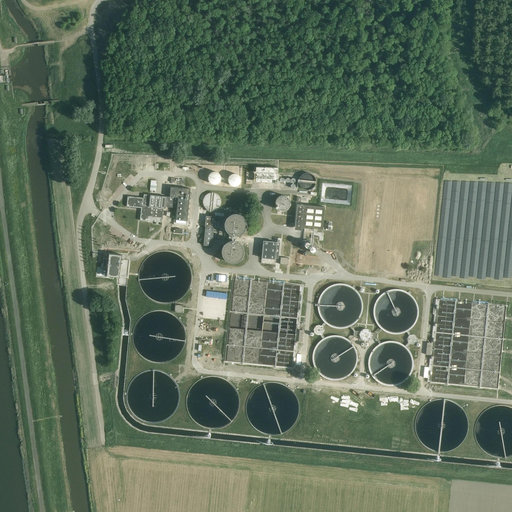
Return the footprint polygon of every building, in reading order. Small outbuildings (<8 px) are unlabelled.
[(278,168),(256,167),(255,182),(277,183),(278,168)] [(217,172),(215,172),(213,172),(211,173),(209,174),(208,176),(208,178),(209,180),(210,182),(211,183),(213,184),(215,184),(218,183),(219,182),(220,180),(220,178),(220,176),(219,174),(217,172)] [(298,181),(299,184),(300,186),(302,188),(304,189),(307,189),(309,189),(312,188),(313,186),(315,183),(315,181),(315,178),(313,176),(311,174),(309,173),(306,172),(304,173),(301,174),(300,176),(298,178),(298,181)] [(237,174),(235,174),(233,174),(231,175),(229,176),(228,178),(228,180),(228,182),(230,184),(231,185),(233,186),(235,186),(237,185),(239,184),(240,182),(240,180),(240,178),(239,176),(237,174)] [(169,197),(166,197),(150,195),(144,194),(143,198),(127,196),(126,207),(141,208),(140,221),(147,221),(148,217),(163,218),(164,208),(165,208),(165,207),(177,208),(176,220),(187,221),(188,221),(188,219),(187,219),(187,215),(189,216),(189,214),(188,214),(188,210),(189,210),(190,208),(188,208),(189,205),(190,205),(190,203),(189,203),(189,200),(190,200),(191,198),(189,198),(190,195),(191,195),(191,193),(190,193),(190,189),(170,187),(169,197)] [(217,194),(214,193),(211,193),(209,193),(206,195),(204,197),(203,199),(203,202),(203,205),(204,207),(206,209),(208,211),(211,211),(214,211),(216,210),(219,208),(220,206),(221,203),(221,201),(220,198),(219,196),(217,194)] [(275,203),(276,205),(277,207),(278,209),(280,210),(283,210),(285,210),(287,209),(289,207),(290,205),(290,203),(290,200),(288,198),(287,197),(285,196),(282,195),(280,196),(278,197),(276,199),(275,201),(275,203)] [(297,204),(294,230),(301,230),(301,228),(322,230),(325,207),(297,204)] [(237,241),(237,236),(240,235),(243,233),(245,230),(246,227),(246,224),(246,221),(244,218),(242,216),(240,214),(237,214),(234,214),(231,214),(228,216),(226,218),(225,221),(224,224),(224,227),(225,230),(227,232),(229,234),(228,241),(226,242),(224,244),(222,247),(221,250),(221,253),(222,255),(223,258),(225,260),(228,262),(231,263),(234,263),(236,262),(239,260),(241,258),(243,256),(243,253),(243,250),(243,247),(241,245),(239,243),(237,241)] [(214,227),(215,217),(206,216),(204,226),(205,226),(203,245),(212,246),(214,227)] [(280,242),(263,241),(261,263),(275,265),(275,260),(278,260),(280,242)] [(119,277),(121,255),(104,253),(103,269),(107,269),(106,276),(110,277),(110,278),(113,278),(113,277),(119,277)] [(363,308),(363,304),(362,300),(360,296),(358,292),(355,289),(351,287),(347,285),(343,284),(338,284),(334,284),(330,286),(326,288),(323,291),(321,295),(319,299),(318,303),(318,307),(318,311),(320,315),(322,319),(324,322),(328,325),(331,327),(335,328),(340,329),(344,328),(348,327),(352,325),(355,323),(358,320),(360,316),(362,312),(363,308)] [(373,315),(374,319),(376,323),(379,327),(382,330),(386,332),(390,334),(394,334),(399,334),(403,333),(407,331),(410,329),(413,326),(416,322),(417,318),(418,314),(418,309),(417,305),(416,301),(413,298),(410,294),(407,292),(403,290),(399,289),(395,289),(391,290),(387,291),(383,293),(380,296),(377,299),(375,303),(374,307),(373,311),(373,315)] [(323,327),(321,326),(319,325),(317,325),(316,326),(314,327),(314,329),(314,331),(314,333),(316,334),(318,335),(320,335),(321,334),(323,333),(323,331),(323,329),(323,327)] [(362,330),(360,331),(354,331),(353,336),(360,337),(361,339),(363,340),(365,341),(367,341),(369,340),(370,338),(377,339),(377,333),(371,332),(370,331),(368,329),(366,329),(364,329),(362,330)] [(408,337),(407,339),(407,341),(408,343),(410,344),(412,344),(414,344),(415,343),(416,342),(417,340),(417,338),(416,336),(414,335),(412,334),(410,335),(409,336),(408,337)] [(321,340),(318,343),(315,346),(314,350),(313,354),(312,358),(313,363),(314,367),(316,370),(319,373),(322,376),(325,378),(329,380),(333,381),(337,381),(341,380),(345,378),(349,376),(352,373),(354,370),(356,366),(357,362),(358,358),(357,354),(356,350),(354,346),(352,342),(348,340),(345,337),(341,336),(337,335),(332,335),(328,336),(324,338),(321,340)] [(374,348),(372,351),(370,355),(368,359),(368,363),(368,367),(369,372),(371,375),(374,379),(377,382),(381,384),(385,385),(389,386),(393,386),(397,385),(401,384),(405,381),(408,378),(410,375),(412,371),(413,366),(413,362),(412,358),(411,354),(409,350),(406,347),(402,344),(398,342),(394,341),(390,341),(385,341),(381,343),(377,345),(374,348)] [(241,491),(241,492),(241,493),(241,494),(241,495),(241,496),(242,496),(242,497),(242,498),(243,498),(243,499),(244,500),(244,501),(245,501),(246,501),(246,502),(247,502),(247,503),(248,503),(249,503),(250,504),(251,504),(252,504),(253,504),(254,504),(255,504),(256,504),(256,503),(257,503),(258,503),(259,502),(260,502),(260,501),(261,501),(261,500),(262,500),(262,499),(263,499),(263,498),(263,497),(264,497),(264,496),(264,495),(265,494),(265,493),(265,492),(265,491),(265,490),(265,489),(264,489),(264,488),(264,487),(263,486),(263,485),(262,485),(262,484),(261,483),(260,482),(259,481),(258,481),(257,480),(256,480),(255,480),(254,480),(253,480),(252,480),(251,480),(250,480),(249,480),(248,480),(248,481),(247,481),(246,482),(245,482),(245,483),(244,483),(244,484),(243,484),(243,485),(242,486),(242,487),(242,488),(241,488),(241,489),(241,490),(241,491)]
